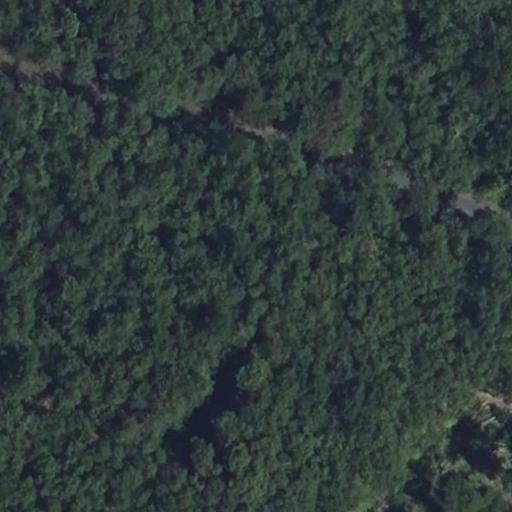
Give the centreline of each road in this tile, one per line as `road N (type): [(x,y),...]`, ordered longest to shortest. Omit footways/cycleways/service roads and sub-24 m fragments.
road 1 (tertiary): [(511,231),(344,164),(0,71)]
road 2 (unclassified): [(0,400),(211,485),(249,511)]
